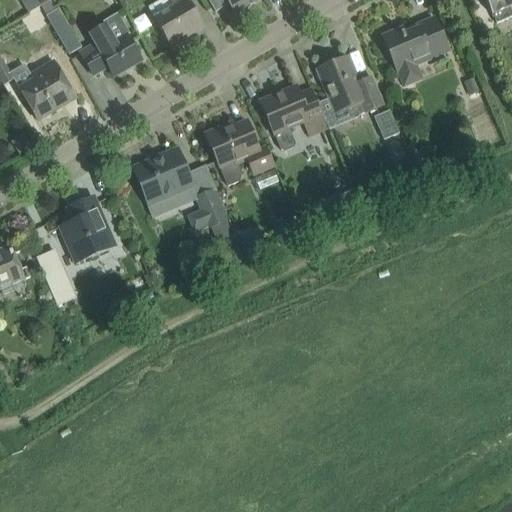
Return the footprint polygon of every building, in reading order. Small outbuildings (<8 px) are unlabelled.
[(40,8),(35,0),(19,0),(23,6),(28,15),(40,8)] [(35,0),(40,8),(51,2),(52,1),(51,0),(35,0)] [(163,0),(148,9),(171,47),(203,29),(186,0),(163,0)] [(229,6),(235,16),(262,0),(207,0),(215,14),(229,6)] [(511,0),(484,0),(492,16),(493,16),(497,25),(511,18),(511,0)] [(69,57),(82,49),(59,9),(56,11),(51,2),(40,8),(69,57)] [(383,38),(398,74),(403,89),(423,81),(417,66),(448,53),(434,20),(403,33),(402,31),(383,38)] [(81,55),(83,59),(93,76),(108,68),(113,77),(141,61),(123,31),(113,37),(106,25),(88,36),(94,47),(81,55)] [(2,61),(0,62),(0,81),(4,88),(14,82),(2,61)] [(329,101),(318,105),(328,130),(383,107),(372,80),(359,86),(349,62),(318,75),(329,101)] [(27,104),(38,122),(76,99),(54,64),(31,77),(34,82),(19,91),(27,104)] [(465,86),(470,97),(479,93),(474,81),(465,86)] [(297,89),(260,104),(274,136),(289,130),(304,123),(310,138),(328,130),(318,105),(312,91),(300,96),(297,89)] [(389,112),(374,119),(384,142),(399,135),(389,112)] [(205,135),(228,191),(238,186),(242,178),(237,167),(247,163),(254,178),(275,169),(267,148),(259,151),(247,123),(234,128),(233,124),(205,135)] [(32,148),(24,136),(12,143),(20,156),(32,148)] [(133,170),(141,188),(149,207),(193,188),(177,151),(133,170)] [(201,213),(187,218),(194,233),(207,227),(208,230),(211,228),(217,243),(226,239),(233,236),(214,192),(196,200),(201,213)] [(364,213),(380,205),(374,194),(358,201),(360,204),(364,213)] [(60,228),(68,247),(76,265),(114,248),(101,217),(93,199),(68,210),(74,222),(60,228)] [(336,215),(340,224),(364,213),(360,204),(336,215)] [(258,233),(238,241),(247,262),(267,253),(258,233)] [(0,289),(23,280),(17,267),(9,249),(0,252),(0,289)] [(36,259),(46,284),(66,275),(55,251),(36,259)]
